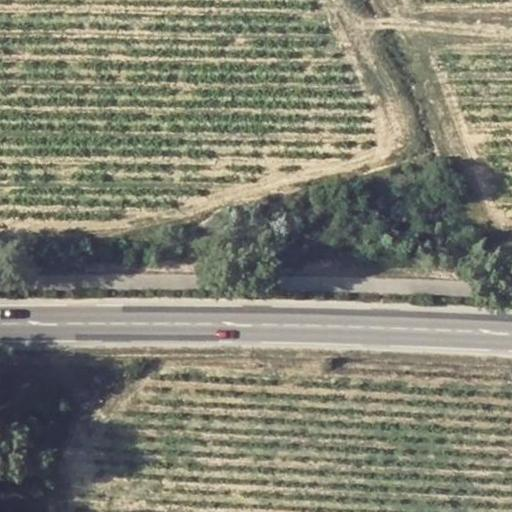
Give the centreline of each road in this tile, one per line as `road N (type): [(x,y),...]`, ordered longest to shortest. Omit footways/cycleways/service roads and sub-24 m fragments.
road 1 (track): [(511,31),(406,20),(343,27),(396,133),(389,146),(172,214),(0,229)]
road 2 (secondary): [(0,322),(511,334)]
